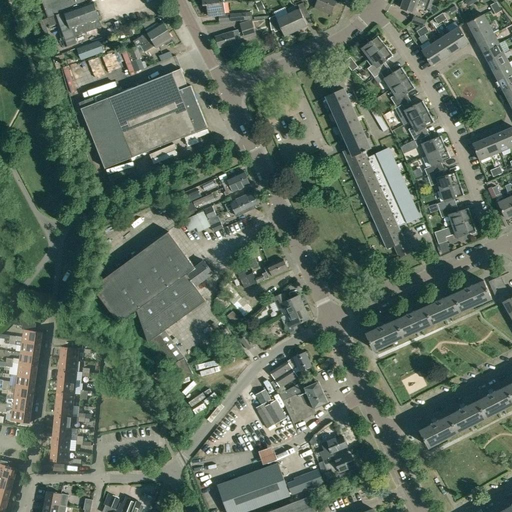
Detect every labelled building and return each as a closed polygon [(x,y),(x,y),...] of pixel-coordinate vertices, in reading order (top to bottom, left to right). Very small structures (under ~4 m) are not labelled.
[(47,19),(54,16),(86,4),(84,0),(41,0),(48,18),(47,18),(47,19)] [(318,0),(315,8),(330,15),(329,18),(336,2),(331,0),(318,0)] [(418,7),(419,6),(430,10),(432,5),(418,0),(404,0),(401,8),(414,13),(416,6),(418,7)] [(93,2),(86,4),(54,16),(47,19),(50,27),(57,24),(65,47),(76,43),(74,38),(79,37),(78,36),(81,35),(81,34),(101,27),(98,19),(101,15),(99,13),(96,12),(93,2)] [(223,2),(220,3),(207,5),(209,17),(225,15),(223,2)] [(288,15),(296,31),(307,26),(303,17),(309,14),(304,3),(298,6),(300,10),(288,15)] [(498,7),(492,10),(495,15),(501,12),(498,7)] [(220,22),(247,21),(251,20),(251,13),(219,15),(220,22)] [(296,31),(288,15),(277,20),(275,16),(269,19),(271,31),(280,27),(284,36),(296,31)] [(476,19),(468,23),(473,33),(489,25),(484,15),(480,17),(480,15),(475,17),(476,19)] [(414,17),(412,23),(423,27),(425,21),(414,17)] [(442,22),(439,17),(434,20),(437,25),(442,22)] [(251,21),(240,24),(245,39),(256,35),(251,21)] [(145,44),(167,31),(162,22),(147,32),(149,35),(136,43),(136,46),(139,45),(140,47),(145,44)] [(489,25),(473,33),(478,43),(494,34),(489,25)] [(425,35),(421,29),(421,30),(419,27),(414,30),(420,38),(425,35)] [(468,42),(459,27),(449,33),(459,48),(468,42)] [(238,30),(215,37),(219,48),(232,44),(233,46),(232,46),(235,56),(250,51),(247,42),(242,44),(238,30)] [(174,42),(167,31),(145,44),(140,47),(144,53),(156,46),(157,48),(164,43),(166,46),(174,42)] [(450,54),(459,48),(449,33),(441,39),(450,54)] [(494,34),(478,43),(483,52),(499,44),(494,34)] [(362,49),(369,58),(385,46),(378,36),(377,37),(376,35),(372,39),(373,40),(362,49)] [(441,39),(431,45),(441,60),(450,54),(441,39)] [(100,41),(77,49),(81,60),(104,52),(100,41)] [(499,44),(483,52),(488,62),(504,53),(499,44)] [(441,60),(431,45),(422,51),(432,66),(441,60)] [(393,55),(385,46),(369,58),(374,64),(368,69),(374,78),(381,73),(389,68),(385,62),(393,55)] [(131,62),(134,61),(141,58),(137,47),(127,51),(131,62)] [(504,53),(488,62),(493,71),(509,63),(504,53)] [(350,56),(344,61),(352,70),(357,66),(350,56)] [(511,68),(509,63),(493,71),(498,81),(511,73),(511,68)] [(393,73),(389,68),(381,73),(391,89),(408,78),(402,68),(393,73)] [(511,73),(498,81),(503,90),(511,85),(511,73)] [(391,98),(397,108),(410,100),(406,94),(415,88),(408,78),(391,89),(395,95),(391,98)] [(333,94),(326,97),(326,98),(327,98),(344,135),(345,138),(350,149),(344,152),(346,158),(350,165),(349,165),(350,166),(356,179),(356,180),(362,193),(362,194),(363,194),(368,206),(369,208),(374,220),(375,222),(375,221),(381,234),(380,234),(381,235),(387,249),(394,246),(399,257),(411,252),(406,240),(404,240),(398,227),(420,217),(389,148),(367,158),(365,153),(367,152),(366,150),(370,148),(369,146),(372,144),(371,144),(366,132),(366,131),(363,132),(346,94),(347,94),(345,89),(346,89),(342,79),(329,85),(333,94)] [(511,85),(503,90),(508,100),(511,97),(511,85)] [(407,115),(411,121),(428,112),(423,101),(414,106),(410,100),(397,108),(395,109),(400,119),(407,115)] [(434,122),(428,112),(411,121),(414,127),(409,130),(414,141),(419,138),(428,134),(425,127),(434,122)] [(511,147),(511,127),(503,132),(510,148),(511,147)] [(510,148),(503,132),(493,135),(500,152),(510,148)] [(431,140),(428,134),(419,138),(427,155),(446,147),(441,136),(431,140)] [(500,152),(493,135),(483,140),(490,156),(500,152)] [(490,156),(483,140),(473,144),(480,161),(490,156)] [(425,169),(427,175),(444,169),(441,162),(450,158),(446,147),(427,155),(432,166),(425,169)] [(446,176),(444,169),(427,175),(431,186),(438,183),(441,190),(460,184),(456,172),(446,176)] [(498,176),(495,169),(490,172),(493,178),(498,176)] [(224,188),(246,178),(243,171),(219,182),(221,185),(223,185),(224,188)] [(246,178),(224,188),(226,191),(224,192),(225,195),(233,192),(249,185),(246,178)] [(214,181),(202,186),(204,191),(216,186),(214,181)] [(464,195),(460,184),(441,190),(445,202),(437,204),(439,211),(456,205),(454,198),(464,195)] [(496,198),(496,196),(492,189),(492,187),(488,189),(493,200),(496,198)] [(191,201),(201,196),(198,190),(188,195),(191,201)] [(231,202),(234,209),(256,199),(253,192),(231,202)] [(177,198),(180,207),(186,204),(183,196),(177,198)] [(511,216),(511,202),(510,198),(504,201),(502,198),(497,200),(506,219),(511,216)] [(234,209),(235,213),(237,216),(259,207),(256,199),(234,209)] [(191,216),(186,204),(180,207),(185,218),(191,216)] [(456,205),(439,211),(442,218),(449,215),(453,226),(472,220),(468,208),(459,212),(456,205)] [(216,216),(212,207),(204,210),(209,220),(216,216)] [(203,212),(184,220),(189,231),(196,228),(198,232),(210,227),(203,212)] [(211,224),(214,232),(224,228),(222,222),(219,223),(218,220),(211,224)] [(476,231),(472,220),(453,226),(435,233),(439,244),(447,241),(446,237),(456,234),(457,238),(470,233),(471,235),(476,233),(475,231),(476,231)] [(149,342),(167,367),(173,364),(181,380),(193,374),(186,360),(165,330),(206,301),(195,286),(213,274),(204,261),(195,268),(169,232),(99,282),(98,294),(119,323),(137,311),(148,340),(149,342)] [(283,260),(275,263),(273,262),(270,263),(269,266),(268,266),(268,267),(265,268),(266,273),(262,274),(262,275),(255,278),(257,283),(273,276),(273,277),(287,270),(283,260)] [(245,271),(238,275),(244,289),(257,283),(253,273),(247,276),(245,271)] [(491,287),(503,282),(501,277),(489,282),(491,287)] [(224,279),(218,287),(245,317),(252,310),(224,279)] [(491,298),(484,281),(480,282),(471,286),(466,288),(466,289),(454,294),(462,311),(469,308),(470,309),(474,307),(474,306),(491,298)] [(503,282),(491,287),(494,293),(506,287),(503,282)] [(508,293),(506,287),(494,293),(496,298),(508,293)] [(288,314),(304,307),(299,295),(288,301),(284,293),(273,298),(279,310),(285,307),(288,314)] [(508,293),(496,298),(499,304),(503,302),(510,298),(508,293)] [(222,294),(214,300),(225,312),(232,305),(222,294)] [(437,302),(425,307),(433,324),(450,316),(451,317),(455,315),(455,314),(462,311),(454,294),(442,299),(437,301),(437,302)] [(511,297),(510,298),(503,302),(511,316),(511,315),(511,297)] [(310,319),(304,307),(288,314),(292,321),(285,324),(289,332),(300,327),(298,324),(310,319)] [(408,315),(396,320),(404,337),(411,334),(412,335),(416,333),(416,332),(433,324),(425,307),(413,312),(408,314),(408,315)] [(233,312),(228,316),(235,325),(240,321),(233,312)] [(370,331),(367,333),(375,350),(392,342),(393,343),(397,341),(397,340),(404,337),(396,320),(384,325),(379,327),(379,328),(370,331)] [(225,326),(210,337),(216,346),(232,335),(225,326)] [(22,341),(40,343),(41,332),(35,331),(23,329),(22,337),(22,341)] [(243,343),(243,344),(248,350),(253,346),(245,336),(241,340),(243,343)] [(258,339),(255,342),(262,351),(263,350),(264,352),(271,347),(268,344),(264,347),(258,339)] [(22,341),(20,352),(38,355),(40,343),(22,341)] [(60,347),(59,358),(77,360),(78,348),(60,347)] [(36,366),(38,355),(20,352),(18,364),(36,366)] [(287,361),(270,372),(280,388),(298,377),(293,370),(298,367),(299,371),(312,366),(306,352),(294,357),(288,361),(287,361)] [(59,358),(58,369),(76,371),(77,360),(59,358)] [(18,364),(17,375),(35,377),(36,366),(18,364)] [(75,383),(76,371),(58,369),(57,381),(75,383)] [(17,375),(15,386),(33,389),(35,377),(17,375)] [(57,381),(55,392),(74,394),(75,383),(57,381)] [(283,401),(319,384),(318,382),(304,388),(302,383),(280,395),(283,401)] [(319,384),(283,401),(294,424),(316,413),(314,408),(328,402),(319,384)] [(32,400),(33,389),(15,386),(14,398),(32,400)] [(489,395),(478,401),(486,418),(503,409),(504,410),(508,408),(508,407),(511,404),(511,398),(506,387),(494,393),(494,392),(489,395)] [(276,401),(272,403),(265,390),(255,395),(261,406),(257,408),(258,411),(268,428),(286,418),(276,401)] [(73,405),(74,394),(55,392),(54,404),(73,405)] [(14,398),(12,409),(30,412),(32,400),(14,398)] [(461,410),(449,416),(458,432),(465,429),(465,430),(470,427),(470,426),(486,418),(478,401),(466,407),(461,409),(461,410)] [(54,404),(53,415),(72,417),(72,412),(73,405),(54,404)] [(30,412),(12,409),(11,421),(29,423),(30,412)] [(53,415),(52,427),(71,428),(71,423),(71,421),(77,422),(78,417),(72,417),(53,415)] [(432,424),(433,424),(424,428),(420,430),(429,447),(446,438),(447,439),(452,437),(451,436),(458,432),(449,416),(438,421),(437,421),(432,424)] [(52,427),(51,438),(70,440),(71,428),(52,427)] [(323,461),(334,457),(332,453),(347,447),(345,443),(346,441),(344,438),(343,437),(342,436),(336,439),(336,438),(327,441),(327,442),(321,444),(324,450),(319,452),(323,461)] [(51,442),(50,449),(68,451),(69,444),(70,440),(51,438),(51,442)] [(274,446),(259,451),(264,464),(278,460),(274,446)] [(67,463),(68,451),(50,449),(49,461),(67,463)] [(334,457),(323,461),(325,465),(326,466),(327,469),(331,468),(334,474),(340,472),(348,469),(348,468),(354,465),(354,464),(355,463),(354,459),(352,459),(350,454),(335,460),(334,457)] [(7,462),(3,461),(0,460),(0,476),(13,480),(16,468),(6,465),(7,462)] [(64,471),(64,464),(54,463),(53,471),(64,471)] [(278,464),(218,486),(228,511),(242,511),(290,495),(278,464)] [(295,481),(288,484),(292,494),(323,482),(318,470),(294,479),(295,481)] [(13,480),(0,476),(0,487),(10,491),(13,480)] [(10,491),(0,487),(0,499),(7,502),(10,491)] [(45,503),(60,505),(62,494),(47,491),(45,503)] [(115,509),(119,500),(111,497),(112,495),(107,493),(103,504),(115,509)] [(314,495),(269,511),(319,511),(314,496),(314,495)] [(139,511),(142,507),(140,506),(141,504),(131,500),(131,499),(126,497),(123,505),(120,503),(117,511),(114,510),(115,509),(106,506),(103,511),(139,511)] [(85,510),(90,511),(92,500),(85,498),(83,510),(85,510)] [(58,511),(60,505),(45,503),(42,511),(58,511)]
